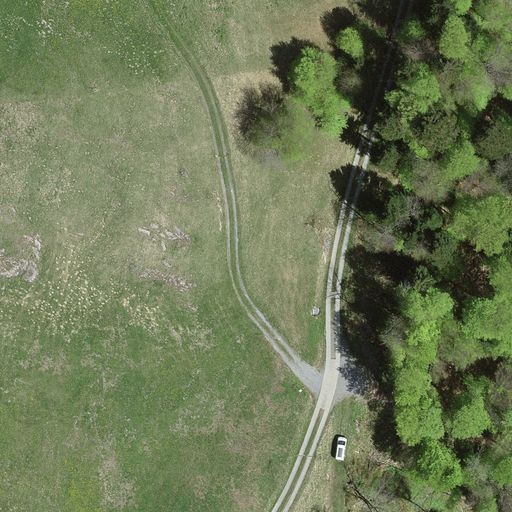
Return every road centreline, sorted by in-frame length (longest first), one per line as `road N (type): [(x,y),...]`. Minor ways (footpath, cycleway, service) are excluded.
road 1 (track): [(406,0),(344,201),(267,511)]
road 2 (track): [(306,357),(249,286),(222,84),(175,4)]
